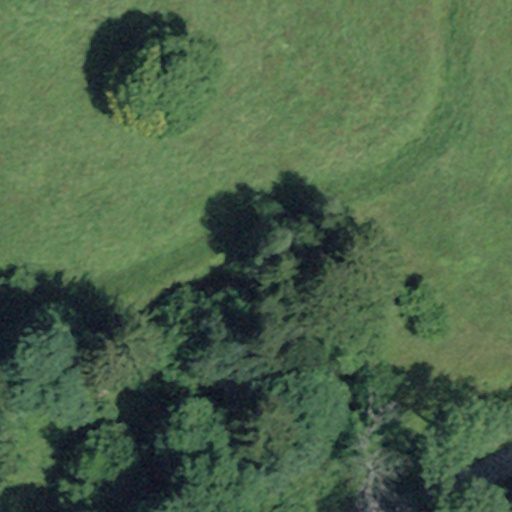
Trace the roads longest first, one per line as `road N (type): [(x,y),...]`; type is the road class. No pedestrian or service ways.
road 1 (track): [(468,0),(426,149),(384,175),(244,221),(116,290),(0,302)]
road 2 (track): [(379,511),(511,464)]
